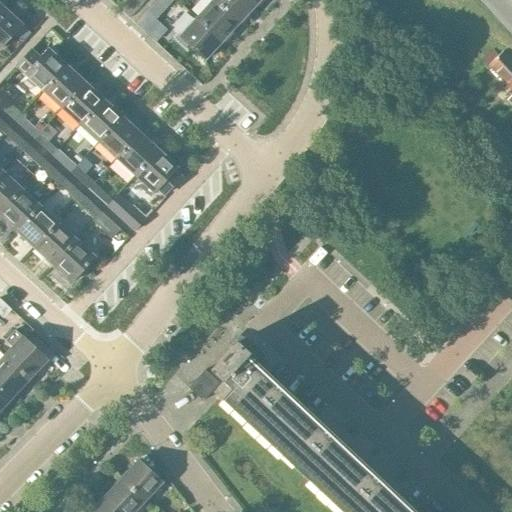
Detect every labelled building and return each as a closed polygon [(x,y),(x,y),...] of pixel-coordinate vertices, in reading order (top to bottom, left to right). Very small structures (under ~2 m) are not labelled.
[(156,16),(170,0),(154,0),(147,8),(156,16)] [(211,0),(194,19),(219,41),(236,23),(211,0)] [(247,0),(211,0),(236,23),(253,4),(247,0)] [(0,47),(20,25),(2,8),(0,10),(0,47)] [(219,41),(194,19),(177,37),(202,60),(219,41)] [(43,92),(65,67),(46,50),(38,58),(30,50),(15,66),(43,92)] [(511,60),(503,52),(488,66),(511,89),(511,95),(507,101),(511,104),(511,60)] [(43,92),(61,108),(83,84),(65,67),(43,92)] [(61,108),(79,126),(102,101),(83,84),(61,108)] [(20,117),(1,100),(2,98),(0,96),(0,94),(3,90),(0,87),(0,108),(15,123),(20,117)] [(79,126),(97,142),(120,117),(102,101),(79,126)] [(38,134),(20,117),(15,123),(33,139),(38,134)] [(97,142),(116,159),(138,134),(120,117),(97,142)] [(0,133),(3,136),(9,130),(0,121),(0,133)] [(3,136),(21,152),(26,146),(9,130),(3,136)] [(56,151),(38,134),(33,139),(51,156),(56,151)] [(116,159),(133,175),(156,150),(138,134),(116,159)] [(21,152),(39,169),(45,163),(26,146),(21,152)] [(156,150),(133,175),(143,184),(140,187),(150,196),(153,193),(156,189),(164,196),(181,177),(174,170),(175,169),(156,150)] [(74,167),(56,151),(51,156),(69,173),(74,167)] [(39,169),(57,186),(63,180),(45,163),(39,169)] [(93,184),(74,167),(69,173),(88,190),(93,184)] [(0,175),(0,211),(20,190),(2,173),(0,175)] [(57,186),(76,203),(81,197),(63,180),(57,186)] [(110,201),(93,184),(88,190),(105,206),(110,201)] [(0,211),(0,218),(14,232),(38,207),(20,190),(0,211)] [(118,193),(110,201),(105,206),(133,232),(145,219),(118,193)] [(76,203),(93,219),(99,213),(81,197),(76,203)] [(14,232),(33,249),(56,224),(38,207),(14,232)] [(99,213),(93,219),(91,221),(111,239),(119,231),(99,213)] [(33,249),(51,266),(74,241),(56,224),(33,249)] [(93,258),(74,241),(51,266),(70,284),(93,258)] [(11,349),(4,357),(28,380),(46,361),(14,331),(4,342),(11,349)] [(200,400),(209,390),(340,511),(416,511),(253,362),(254,361),(233,341),(205,371),(200,367),(183,385),(200,400)] [(0,389),(11,399),(28,380),(4,357),(0,361),(0,389)] [(0,410),(11,399),(0,389),(0,410)] [(136,459),(118,478),(142,500),(160,481),(136,459)] [(118,478),(101,496),(118,511),(131,511),(142,500),(118,478)] [(118,511),(101,496),(87,511),(118,511)]
